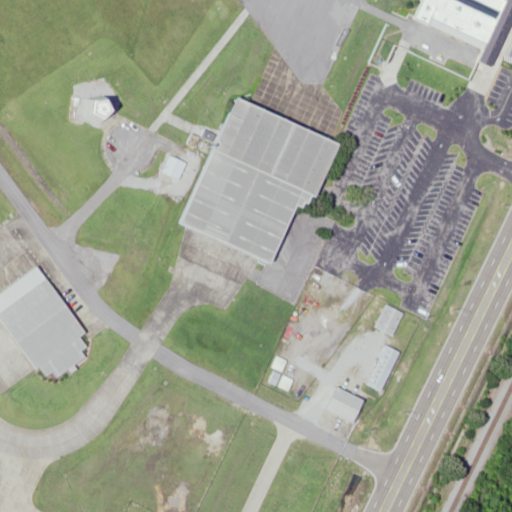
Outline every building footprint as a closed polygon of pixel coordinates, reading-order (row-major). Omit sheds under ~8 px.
[(511,0),(408,0),(411,1),(403,18),(472,48),(464,64),(483,73),(511,6),(511,0)] [(272,265),(319,136),(216,98),(168,227),(272,265)] [(0,294),(0,391),(35,368),(44,368),(47,373),(58,373),(60,375),(88,357),(88,342),(85,338),(90,334),(45,265),(0,294)] [(398,311),(380,303),(364,343),(376,347),(360,385),(376,391),(393,349),(384,346),(398,311)] [(313,410),(343,421),(352,397),(322,386),(313,410)]
